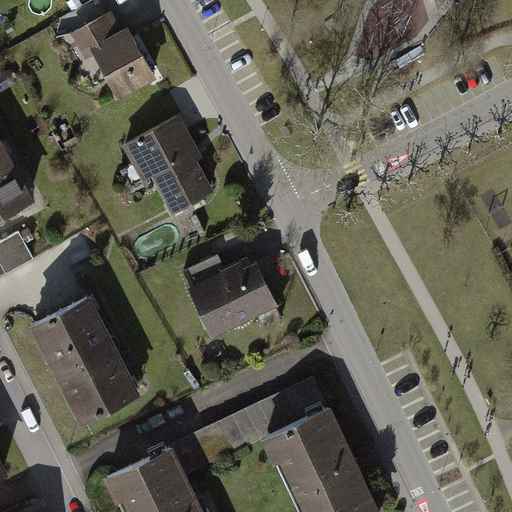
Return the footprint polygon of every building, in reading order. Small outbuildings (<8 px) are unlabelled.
[(85,32),(121,99),(159,78),(122,12),(85,32)] [(175,216),(218,192),(178,120),(135,144),(175,216)] [(0,224),(37,204),(0,138),(0,224)] [(21,237),(0,247),(0,268),(4,277),(33,262),(21,237)] [(198,290),(218,337),(282,309),(262,262),(198,290)] [(85,427),(143,397),(94,299),(35,329),(85,427)] [(305,511),(383,511),(336,411),(272,441),(305,511)] [(128,511),(204,511),(174,450),(113,480),(128,511)] [(0,479),(11,474),(0,452),(0,479)]
